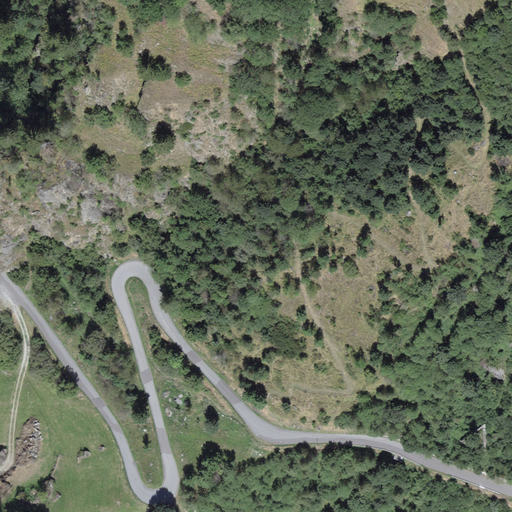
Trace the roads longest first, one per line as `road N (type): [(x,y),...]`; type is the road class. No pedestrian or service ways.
road 1 (tertiary): [(511,491),(386,445),(259,430),(173,332),(140,267),(124,275),(120,297),(173,473),(164,496),(141,494),(119,432),(0,266)]
road 2 (track): [(21,293),(24,376),(12,457),(0,476)]
